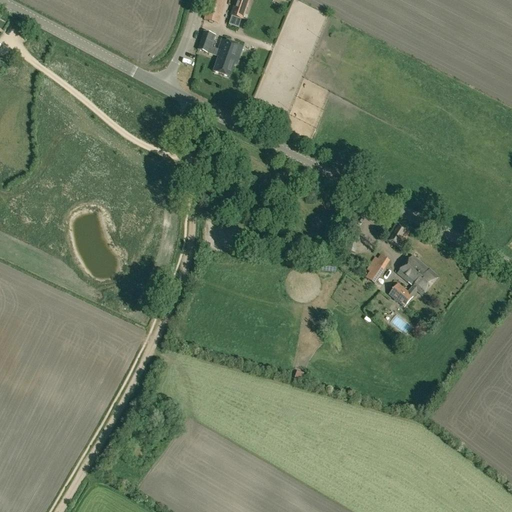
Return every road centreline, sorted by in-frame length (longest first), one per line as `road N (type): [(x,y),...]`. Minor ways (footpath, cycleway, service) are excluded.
road 1 (tertiary): [(511,259),(185,97)]
road 2 (track): [(193,209),(174,295),(128,399),(59,511)]
road 3 (tertiary): [(8,0),(163,86)]
